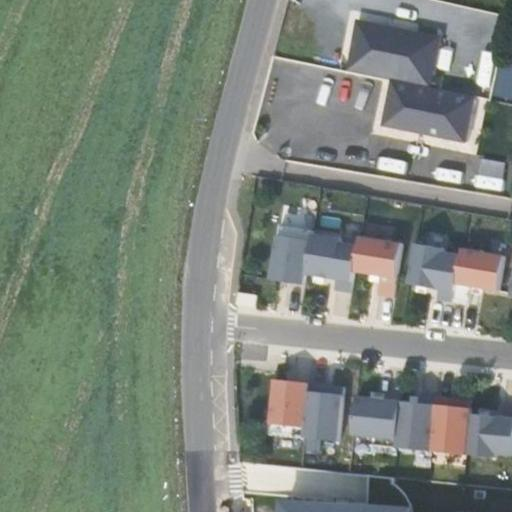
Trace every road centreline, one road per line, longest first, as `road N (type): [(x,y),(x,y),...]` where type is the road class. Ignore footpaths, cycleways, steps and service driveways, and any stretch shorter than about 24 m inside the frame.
road 1 (residential): [(263,0),(207,216),(194,327)]
road 2 (residential): [(194,327),(511,356)]
road 3 (residential): [(194,327),(207,511)]
